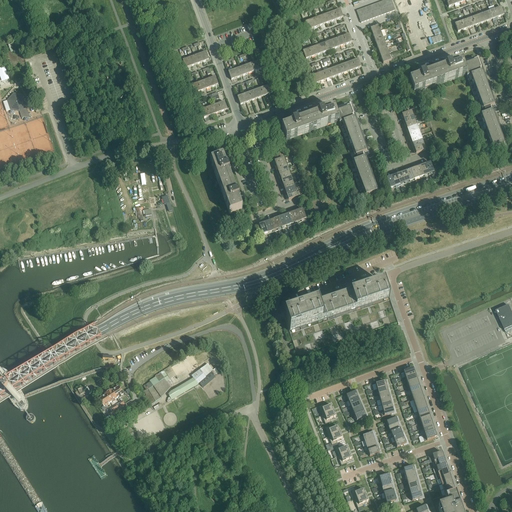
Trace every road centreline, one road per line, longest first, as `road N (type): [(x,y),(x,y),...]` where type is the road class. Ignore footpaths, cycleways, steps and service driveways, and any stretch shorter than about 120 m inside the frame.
road 1 (primary): [(0,395),(138,310),(245,285),(304,261)]
road 2 (unclassified): [(0,198),(115,152),(188,144),(231,129)]
road 3 (primary): [(511,179),(377,223),(304,261)]
road 4 (primary): [(304,261),(511,186)]
road 5 (unclassified): [(251,411),(249,361),(232,329),(180,341),(113,377)]
road 6 (unclassified): [(106,433),(121,456),(132,458),(235,413)]
road 7 (residential): [(275,314),(386,262),(390,273)]
road 8 (residential): [(242,126),(196,0)]
road 9 (unclassified): [(390,273),(511,231)]
road 10 (residential): [(242,126),(356,85)]
